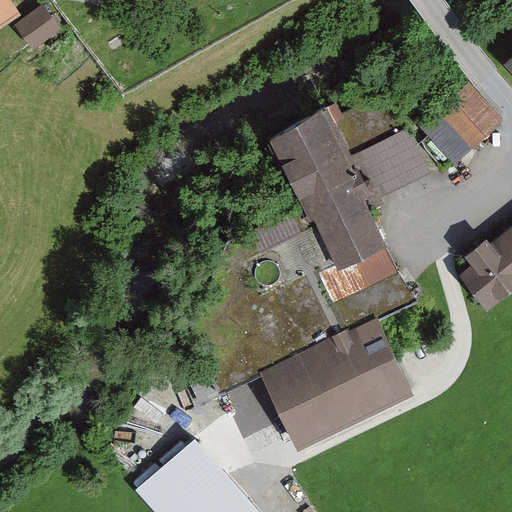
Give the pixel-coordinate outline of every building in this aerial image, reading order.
[(0,0),(0,31),(22,17),(10,0),(0,0)] [(42,6),(15,26),(33,49),(60,29),(42,6)] [(467,87),(424,125),(455,159),(497,120),(467,87)] [(391,92),(350,109),(386,193),(434,172),(414,126),(407,129),(391,92)] [(285,135),(339,266),(396,243),(342,112),(285,135)] [(511,235),(465,272),(498,314),(511,302),(511,235)] [(379,322),(261,382),(296,450),(414,390),(379,322)] [(262,511),(199,440),(141,492),(158,511),(262,511)]
